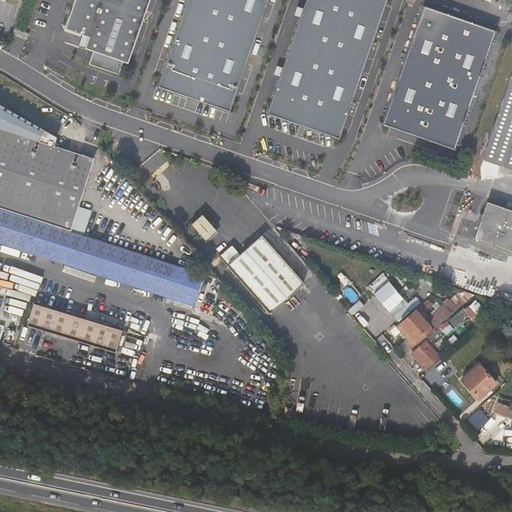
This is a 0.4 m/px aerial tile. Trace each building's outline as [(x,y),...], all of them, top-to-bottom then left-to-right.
[(84,0),(84,1),(143,19),(149,0),(84,0)] [(228,119),(267,0),(187,0),(156,95),(228,119)] [(378,0),(305,0),(265,121),(337,146),(386,2),(378,0)] [(124,57),(129,59),(143,19),(84,1),(76,24),(78,28),(99,36),(95,47),(103,50),(99,63),(120,70),(124,57)] [(421,11),(380,130),(452,155),(492,36),(421,11)] [(29,34),(29,33),(19,30),(16,37),(26,41),(29,34)] [(511,73),(483,157),(511,167),(511,73)] [(0,129),(53,146),(56,137),(0,104),(0,129)] [(0,207),(71,231),(78,207),(77,206),(92,163),(93,158),(53,146),(0,129),(0,207)] [(475,168),(469,166),(467,172),(473,174),(475,168)] [(510,250),(511,245),(511,209),(486,201),(474,237),(510,250)] [(0,207),(0,241),(146,290),(156,258),(80,234),(71,231),(0,207)] [(88,211),(78,207),(71,231),(80,234),(88,211)] [(202,215),(191,225),(205,241),(216,231),(202,215)] [(302,282),(261,235),(239,255),(226,266),(267,313),(302,282)] [(218,257),(226,266),(239,255),(231,245),(218,257)] [(203,275),(200,274),(201,273),(156,258),(146,290),(193,305),(203,275)] [(368,285),(373,292),(390,277),(385,271),(368,285)] [(214,282),(220,289),(224,286),(217,279),(214,282)] [(390,280),(374,292),(396,321),(421,302),(416,296),(408,303),(390,280)] [(447,295),(457,298),(459,289),(449,286),(447,295)] [(457,298),(466,300),(473,294),(459,289),(457,298)] [(426,311),(433,305),(427,299),(421,305),(426,311)] [(34,302),(27,323),(116,353),(124,331),(34,302)] [(477,324),(487,316),(475,302),(465,310),(464,308),(449,321),(454,327),(468,315),(477,324)] [(0,330),(8,334),(15,310),(0,305),(0,330)] [(415,310),(396,327),(414,347),(447,317),(444,312),(429,325),(426,322),(429,318),(424,312),(420,315),(415,310)] [(433,345),(446,334),(439,326),(427,337),(433,345)] [(126,332),(124,331),(116,353),(119,354),(126,332)] [(426,370),(440,358),(425,342),(412,354),(426,370)] [(477,400),(495,385),(479,366),(461,381),(477,400)] [(500,399),(499,404),(496,403),(492,413),(511,419),(511,404),(509,404),(509,402),(500,399)]
